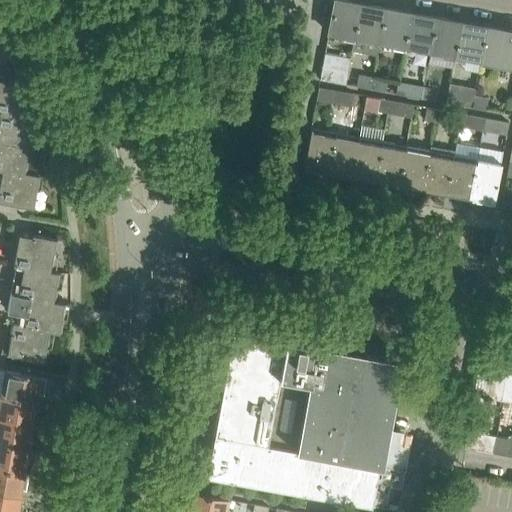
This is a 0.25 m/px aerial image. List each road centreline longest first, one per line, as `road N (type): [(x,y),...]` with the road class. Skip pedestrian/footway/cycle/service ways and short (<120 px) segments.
road 1 (residential): [(121,511),(179,256)]
road 2 (residential): [(124,254),(91,511)]
road 3 (residential): [(179,223),(90,0)]
road 4 (residential): [(55,0),(99,120),(122,229)]
road 5 (unclassified): [(419,511),(462,282)]
road 6 (residential): [(384,269),(335,247),(179,223)]
road 7 (residential): [(179,256),(331,273),(384,269)]
